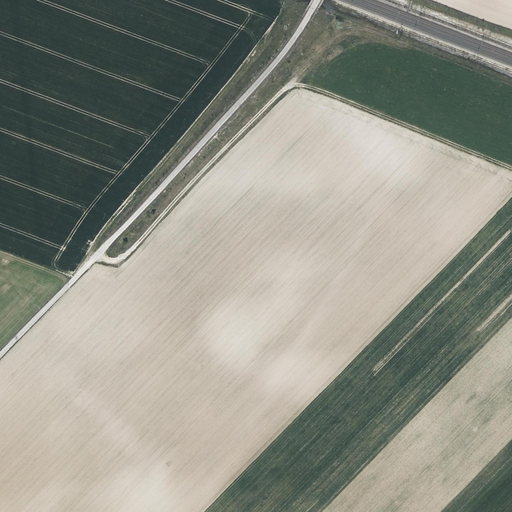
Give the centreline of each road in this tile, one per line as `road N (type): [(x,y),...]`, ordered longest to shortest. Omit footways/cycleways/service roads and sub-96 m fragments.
road 1 (unclassified): [(317,0),(280,55),(0,355)]
road 2 (track): [(511,166),(322,88),(290,83)]
